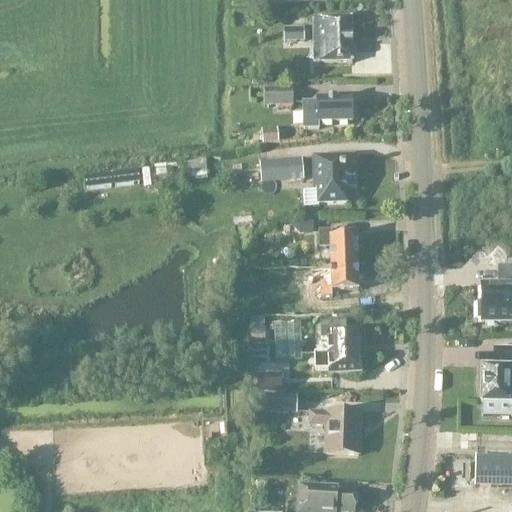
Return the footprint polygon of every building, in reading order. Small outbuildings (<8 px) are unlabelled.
[(350,65),(351,65),(349,20),(311,21),(313,65),(350,64),(350,65)] [(283,45),(303,44),(303,31),(283,31),(283,45)] [(291,108),(291,92),(263,93),(263,109),(291,108)] [(302,105),(302,116),(303,132),(316,132),(316,125),(350,124),(350,123),(353,123),(353,111),(350,111),(350,100),(315,101),(315,104),(302,105)] [(276,145),(275,131),(260,132),(261,146),(276,145)] [(344,191),(354,191),(353,169),(351,165),(347,165),(347,158),(312,159),(313,192),(316,192),(317,207),(344,206),(344,191)] [(299,162),(258,166),(260,185),(301,181),(299,162)] [(206,183),(205,163),(186,164),(188,184),(206,183)] [(260,183),(258,167),(244,169),(245,184),(260,183)] [(138,186),(137,175),(114,178),(116,189),(138,186)] [(85,182),(87,193),(111,189),(109,178),(85,182)] [(329,267),(356,266),(355,239),(329,240),(329,234),(318,234),(318,250),(329,250),(329,267)] [(356,266),(329,267),(329,269),(319,269),(320,300),(331,299),(330,293),(357,293),(356,266)] [(480,287),(480,306),(476,306),(476,322),(480,322),(480,325),(511,324),(511,268),(496,269),(496,286),(480,287)] [(284,299),(293,283),(276,273),(267,290),(284,299)] [(249,343),(264,343),(263,329),(263,318),(249,318),(249,330),(249,343)] [(359,375),(358,333),(344,333),(344,323),(319,324),(319,341),(326,341),(327,356),(313,357),(313,373),(327,372),(327,376),(359,375)] [(271,328),(277,345),(289,341),(283,324),(271,328)] [(511,352),(494,352),(494,368),(511,368),(511,352)] [(511,368),(480,368),(479,419),(511,419),(511,415),(511,368)] [(256,378),(257,397),(281,396),(280,378),(276,378),(274,377),(262,377),(261,378),(256,378)] [(263,416),(296,416),(297,398),(263,398),(263,416)] [(357,458),(358,416),(325,415),(325,416),(308,415),(308,428),(325,428),(324,456),(357,458)] [(511,490),(511,458),(474,458),(474,489),(511,490)] [(352,511),(353,510),(356,508),(357,501),(353,498),(353,495),(337,494),(337,490),(297,488),(296,511),(352,511)]
